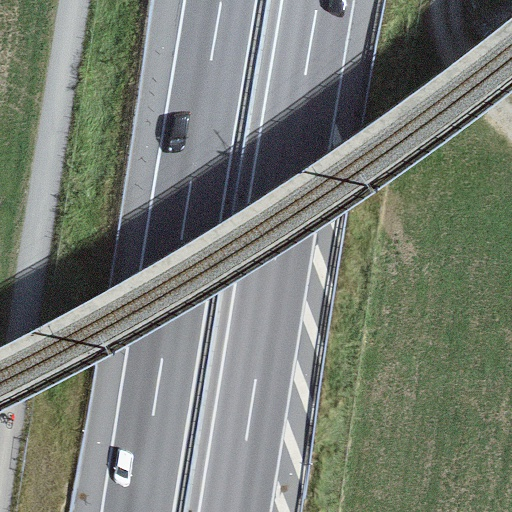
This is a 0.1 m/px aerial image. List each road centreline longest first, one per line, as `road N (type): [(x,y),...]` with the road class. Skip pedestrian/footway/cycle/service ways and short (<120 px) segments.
road 1 (motorway): [(220,0),(139,511)]
road 2 (motorway): [(235,511),(316,0)]
road 3 (unclassified): [(0,478),(74,0)]
road 4 (track): [(511,118),(456,48),(446,0)]
